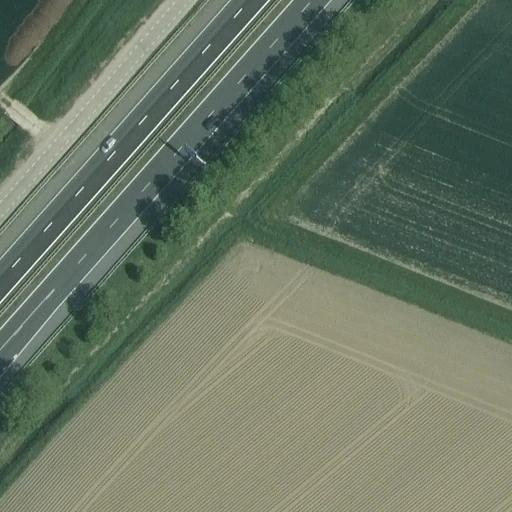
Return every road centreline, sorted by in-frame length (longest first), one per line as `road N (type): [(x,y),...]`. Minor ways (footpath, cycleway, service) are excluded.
road 1 (motorway): [(0,351),(312,0)]
road 2 (motorway): [(249,0),(0,280)]
road 3 (tertiary): [(0,216),(188,0)]
